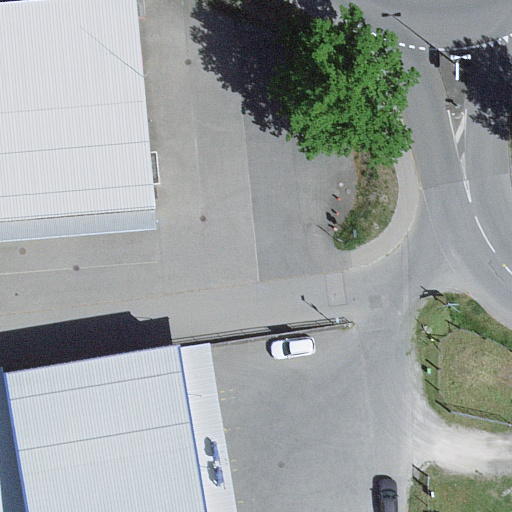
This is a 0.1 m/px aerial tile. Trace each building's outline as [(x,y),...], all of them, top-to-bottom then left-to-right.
[(137,1),(0,12),(0,221),(155,210),(137,1)] [(0,245),(157,233),(155,210),(0,221),(0,245)] [(179,353),(204,511),(236,511),(211,348),(179,353)] [(204,511),(179,353),(3,382),(26,511),(204,511)] [(2,373),(0,373),(0,511),(26,511),(3,382),(2,373)]
